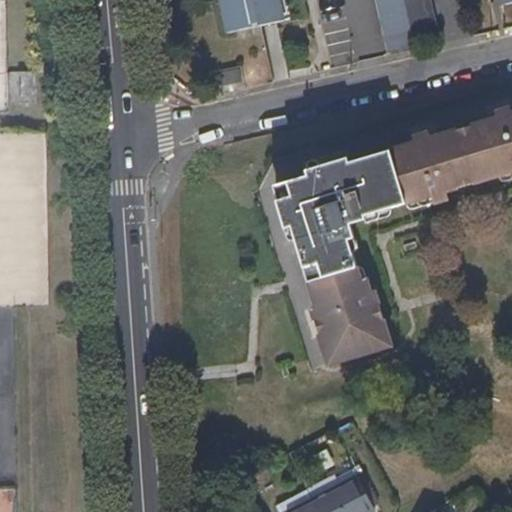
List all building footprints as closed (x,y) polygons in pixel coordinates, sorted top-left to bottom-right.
[(205,0),(205,1),(211,0),(213,0),(223,42),(282,29),(275,0),(205,0)] [(413,53),(401,0),(374,0),(387,62),(413,56),(413,53)] [(401,0),(413,53),(441,47),(430,0),(401,0)] [(14,74),(14,104),(39,104),(39,73),(14,74)] [(229,82),(209,86),(211,97),(232,93),(229,82)] [(328,353),(332,367),(378,353),(374,337),(378,335),(365,294),(361,295),(357,280),(353,282),(341,244),(346,242),(342,229),(357,225),(355,218),(423,199),(424,206),(439,203),(437,193),(505,176),(507,184),(511,182),(511,121),(510,122),(509,115),(493,119),(495,126),(435,142),(434,136),(417,141),(418,147),(354,166),(352,159),(309,171),(311,178),(289,184),(293,199),(278,204),(286,233),(292,231),(317,313),(311,315),(324,354),(328,353)] [(372,511),(374,511),(357,480),(295,511),(372,511)]
